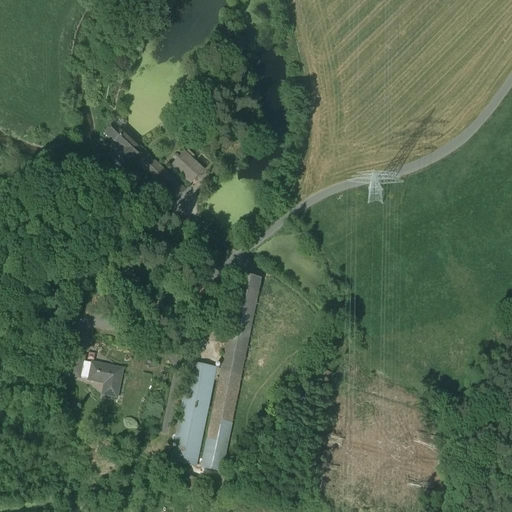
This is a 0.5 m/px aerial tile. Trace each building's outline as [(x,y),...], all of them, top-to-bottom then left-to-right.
[(166,172),(144,152),(115,125),(106,134),(121,149),(117,154),(131,167),(136,162),(176,200),(185,191),(166,172)] [(204,171),(185,153),(172,166),(191,184),(204,171)] [(222,370),(201,469),(222,473),(261,280),(241,275),(222,370)] [(85,358),(76,356),(72,378),(81,380),(81,379),(84,364),(85,358)] [(299,363),(295,376),(303,378),(307,365),(299,363)] [(112,369),(93,365),(93,366),(84,364),(81,379),(89,381),(89,382),(108,385),(106,396),(117,399),(123,371),(112,369)] [(191,364),(171,463),(201,469),(222,370),(191,364)] [(204,484),(189,477),(184,488),(198,495),(204,484)]
